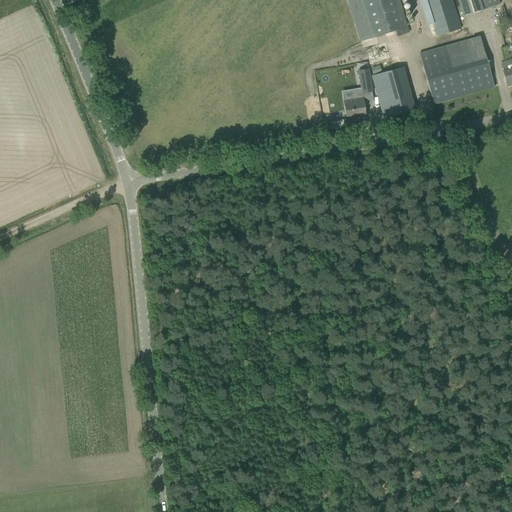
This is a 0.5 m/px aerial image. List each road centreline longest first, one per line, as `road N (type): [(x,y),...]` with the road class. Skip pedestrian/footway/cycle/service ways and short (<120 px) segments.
road 1 (unclassified): [(127,182),(511,113)]
road 2 (unclassified): [(162,511),(127,182)]
road 3 (unclassified): [(127,182),(53,0)]
road 4 (track): [(0,239),(127,182)]
